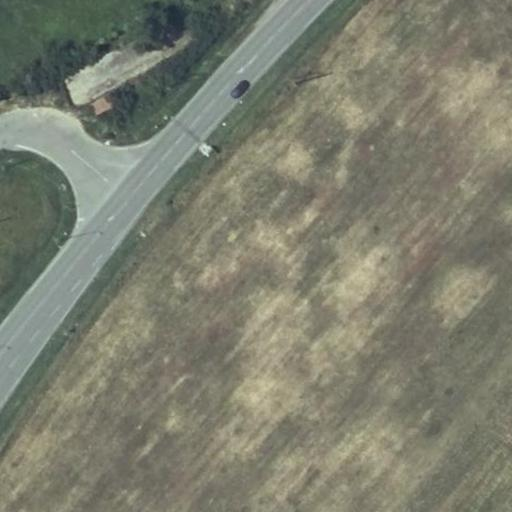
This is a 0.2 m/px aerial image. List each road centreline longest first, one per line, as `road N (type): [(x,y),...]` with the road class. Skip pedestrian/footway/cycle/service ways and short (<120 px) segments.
road 1 (secondary): [(130,205),(310,0)]
road 2 (secondary): [(0,363),(130,205)]
road 3 (residential): [(130,205),(29,124),(0,142)]
